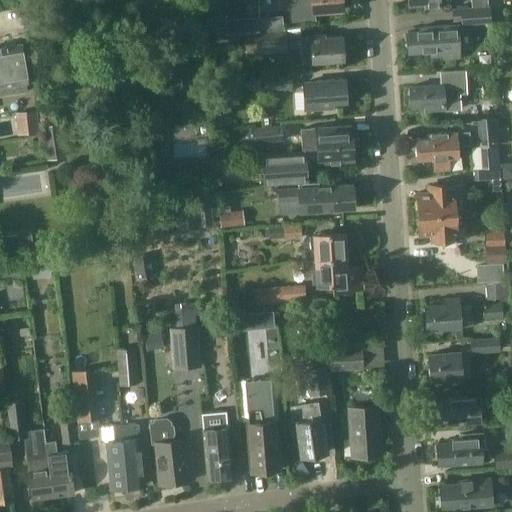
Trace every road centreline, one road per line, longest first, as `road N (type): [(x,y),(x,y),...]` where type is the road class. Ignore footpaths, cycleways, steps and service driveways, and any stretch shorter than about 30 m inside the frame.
road 1 (residential): [(411,483),(378,0)]
road 2 (residential): [(411,483),(211,511)]
